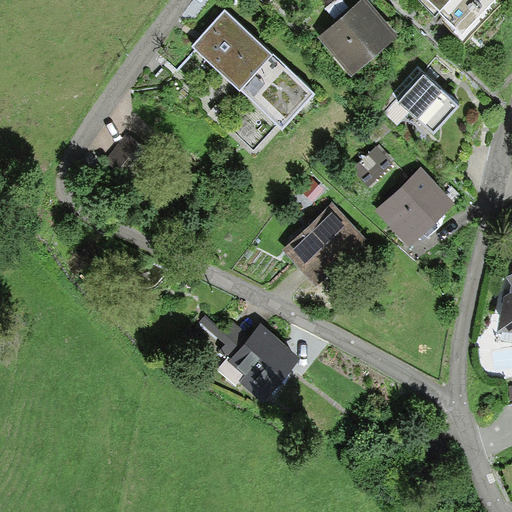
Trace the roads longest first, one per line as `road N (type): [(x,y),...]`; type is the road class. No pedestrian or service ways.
road 1 (residential): [(176,0),(79,133),(67,166),(70,196),(298,312),(424,387),(456,396)]
road 2 (residential): [(456,396),(491,173),(511,100)]
road 3 (residential): [(500,511),(456,396)]
